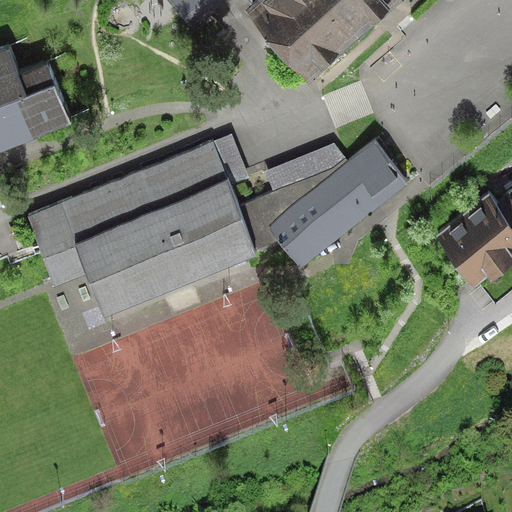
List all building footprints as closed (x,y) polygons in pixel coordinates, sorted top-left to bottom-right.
[(175,0),(195,21),(218,0),(251,0),(309,63),(378,0),(175,0)] [(0,142),(62,119),(38,58),(16,66),(7,42),(0,44),(0,142)] [(401,173),(371,137),(336,162),(261,190),(228,203),(241,240),(269,234),(295,263),(401,173)] [(219,144),(29,217),(49,274),(64,269),(70,284),(76,300),(241,240),(228,203),(215,169),(227,165),(225,161),(219,144)] [(511,178),(486,200),(477,189),(422,235),(459,278),(469,270),(511,233),(511,178)]
